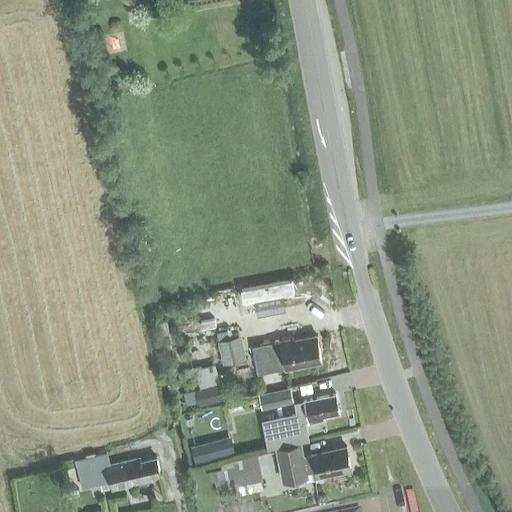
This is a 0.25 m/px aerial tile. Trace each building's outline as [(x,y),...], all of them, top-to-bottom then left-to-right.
[(246,294),(238,296),(240,309),(249,308),(246,294)] [(224,364),(243,360),(238,336),(218,341),(224,364)] [(294,340),(294,338),(279,341),(279,342),(252,347),(257,374),(284,369),(298,367),(298,365),(321,361),(316,336),(294,340)] [(169,338),(161,340),(164,352),(172,349),(169,338)] [(224,400),(220,384),(195,391),(199,406),(224,400)] [(259,395),(262,410),(293,403),(290,388),(259,395)] [(338,413),(335,395),(295,403),(297,415),(262,421),(267,446),(306,439),(303,421),(306,420),(307,423),(324,419),(323,416),(338,413)] [(219,441),(198,446),(202,462),(223,457),(219,441)] [(351,470),(346,447),(302,457),(299,445),(275,450),(282,483),(312,477),(312,480),(328,477),(327,475),(351,470)] [(212,472),(216,490),(262,480),(257,455),(233,461),(234,467),(212,472)] [(161,476),(156,458),(139,462),(138,459),(109,466),(106,456),(76,463),(82,489),(109,482),(111,491),(151,482),(150,478),(161,476)] [(65,499),(79,495),(77,489),(64,492),(65,499)]
